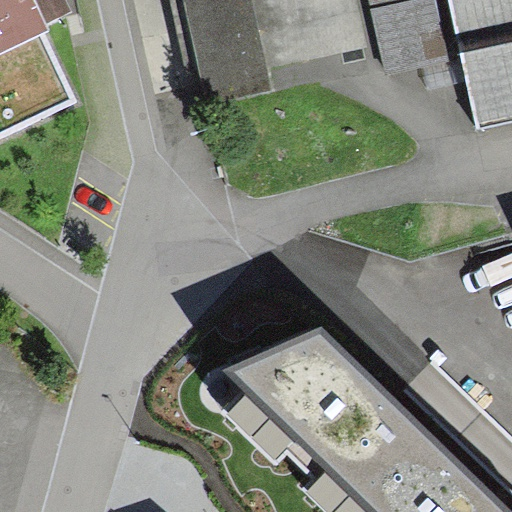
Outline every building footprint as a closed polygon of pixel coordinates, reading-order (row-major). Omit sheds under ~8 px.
[(0,0),(0,155),(82,114),(28,0),(0,0)] [(184,0),(210,109),(275,94),(253,0),(184,0)] [(451,65),(437,0),(370,0),(388,79),(451,65)] [(511,0),(452,0),(482,132),(511,124),(511,0)] [(510,511),(323,329),(227,372),(248,391),(225,414),(277,461),(286,450),(319,479),(306,491),(327,511),(510,511)]
